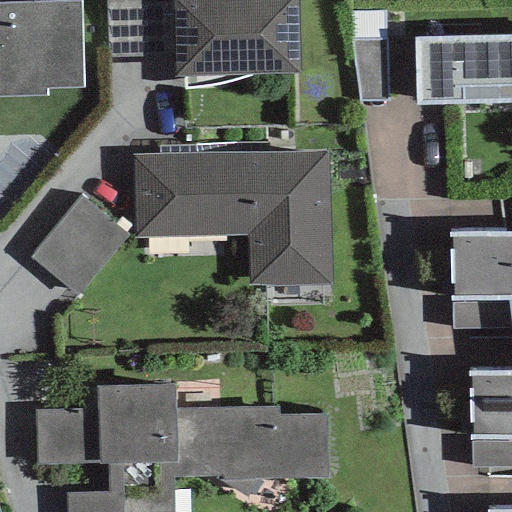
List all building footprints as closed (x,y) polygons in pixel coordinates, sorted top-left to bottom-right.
[(104,0),(106,62),(173,60),(170,0),(104,0)] [(297,0),(170,0),(173,60),(172,74),(299,72),(297,0)] [(81,3),(0,5),(0,98),(46,97),(46,89),(83,88),(81,3)] [(511,36),(413,37),(413,102),(511,101),(511,36)] [(384,38),(351,42),(361,101),(385,100),(384,38)] [(328,151),(131,155),(133,236),(249,234),(250,286),(331,284),(330,232),(328,151)] [(128,238),(80,196),(27,257),(76,298),(128,238)] [(511,232),(449,233),(450,302),(507,301),(511,300),(511,232)] [(450,329),(511,327),(507,301),(450,302),(450,329)] [(511,370),(467,371),(468,441),(471,441),(511,440),(511,370)] [(96,409),(34,410),(35,466),(107,465),(107,494),(66,495),(65,511),(171,511),(171,477),(217,476),(217,481),(327,478),(326,415),(280,416),(279,408),(175,410),(174,384),(95,386),(96,409)] [(511,440),(471,441),(471,469),(511,468),(511,440)]
